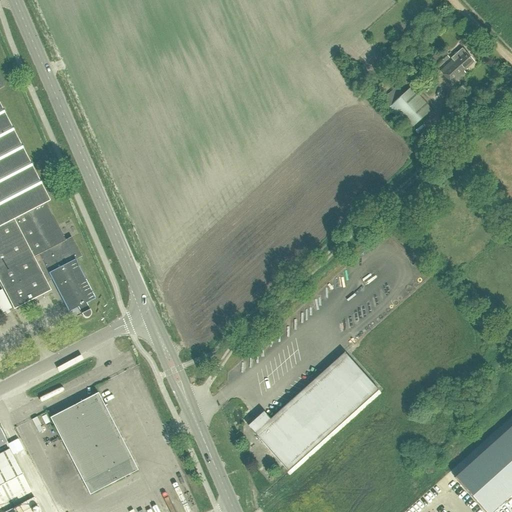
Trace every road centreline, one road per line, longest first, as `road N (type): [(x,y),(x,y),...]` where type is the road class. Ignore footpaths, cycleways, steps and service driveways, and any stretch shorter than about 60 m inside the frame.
road 1 (track): [(185,397),(207,385),(240,337),(511,91)]
road 2 (tertiary): [(149,313),(14,0)]
road 3 (unclassified): [(0,389),(149,313)]
road 4 (unknown): [(51,511),(3,416),(6,386)]
road 5 (tertiary): [(233,511),(182,391)]
